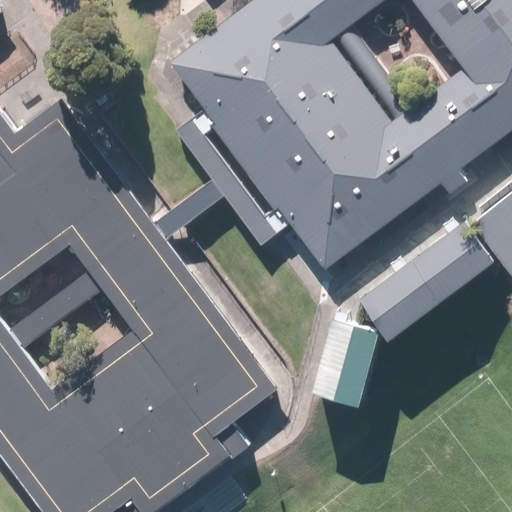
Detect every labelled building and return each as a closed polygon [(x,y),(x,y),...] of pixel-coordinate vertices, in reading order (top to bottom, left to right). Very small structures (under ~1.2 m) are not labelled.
[(511,0),(251,0),(179,53),(331,256),(511,122),(511,0)] [(236,413),(277,383),(65,98),(21,130),(1,103),(0,104),(0,439),(54,511),(106,511),(117,504),(123,511),(155,511),(255,438),(236,413)] [(511,189),(477,215),(511,263),(511,189)] [(509,270),(483,234),(375,311),(401,347),(509,270)] [(382,323),(334,312),(317,381),(364,393),(382,323)]
